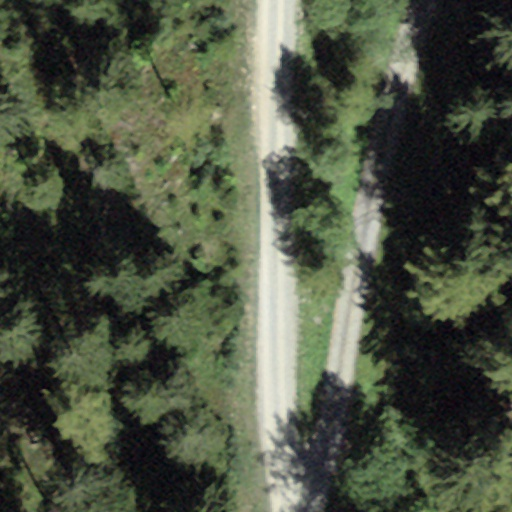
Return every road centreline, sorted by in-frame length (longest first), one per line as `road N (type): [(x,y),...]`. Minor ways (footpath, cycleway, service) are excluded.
road 1 (track): [(286,487),(330,446),(384,154),(428,0)]
road 2 (track): [(290,511),(277,375),(279,0)]
